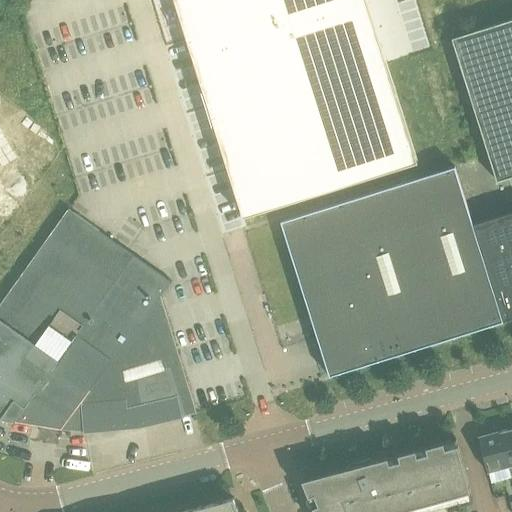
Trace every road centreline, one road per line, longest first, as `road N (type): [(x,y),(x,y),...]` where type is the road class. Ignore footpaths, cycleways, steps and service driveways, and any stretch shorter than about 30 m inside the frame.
road 1 (unclassified): [(139,0),(274,446)]
road 2 (unclassified): [(5,505),(79,498),(259,450)]
road 3 (unclassified): [(274,446),(454,395)]
road 4 (residential): [(487,511),(454,395)]
